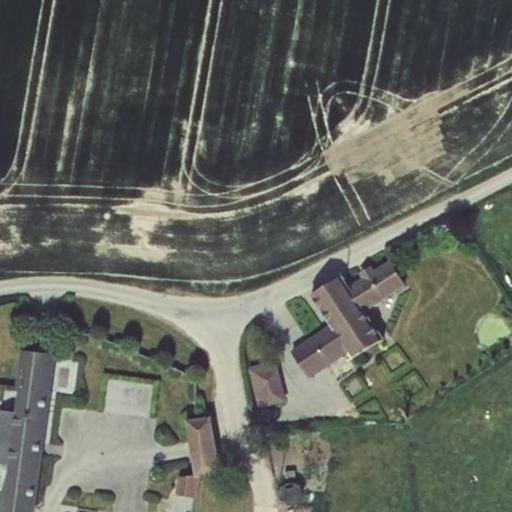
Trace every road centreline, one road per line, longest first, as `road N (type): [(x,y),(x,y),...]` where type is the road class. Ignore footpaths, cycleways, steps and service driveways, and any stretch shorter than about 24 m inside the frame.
road 1 (unclassified): [(511,179),(298,286),(246,302),(154,299)]
road 2 (unclassified): [(154,299),(216,339),(246,438)]
road 3 (unclassified): [(154,299),(39,283),(0,292)]
